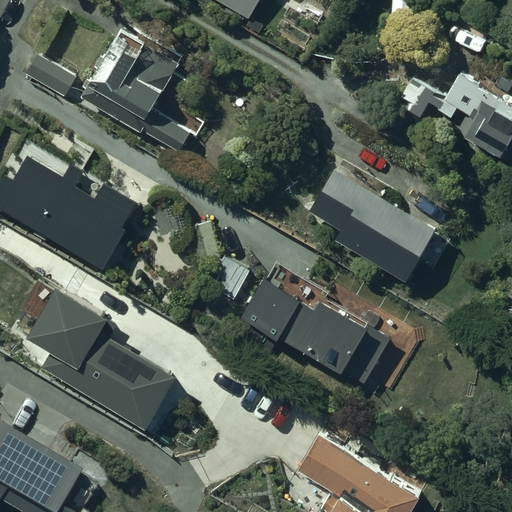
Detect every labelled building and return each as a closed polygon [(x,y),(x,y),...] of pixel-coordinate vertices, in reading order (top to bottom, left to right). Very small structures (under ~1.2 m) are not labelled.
[(141,133),(142,132),(179,153),(190,134),(152,112),(184,58),(126,24),(106,58),(102,56),(96,68),(99,70),(93,80),(90,77),(84,88),(87,90),(82,98),(141,133)] [(38,54),(26,74),(64,97),(76,77),(38,54)] [(448,97),(415,75),(392,111),(425,133),(446,104),(460,113),(452,125),(462,131),(460,135),(511,168),(511,167),(511,80),(490,66),(477,86),(461,76),(448,97)] [(104,272),(107,266),(114,271),(128,247),(121,243),(128,232),(123,229),(138,203),(28,137),(0,182),(0,209),(35,231),(33,233),(46,241),(48,238),(104,272)] [(437,231),(335,171),(310,213),(341,231),(335,242),(406,284),(437,231)] [(212,221),(188,227),(197,264),(221,258),(212,221)] [(251,272),(224,256),(206,285),(233,301),(251,272)] [(264,262),(233,315),(342,378),(344,374),(365,386),(392,339),(369,326),(367,328),(322,302),(325,297),(264,262)] [(51,354),(42,368),(145,432),(178,379),(110,338),(119,324),(106,317),(105,319),(60,291),(62,289),(43,277),(21,313),(38,323),(27,340),(51,354)] [(511,311),(503,329),(511,334),(511,311)] [(407,511),(421,492),(321,429),(299,464),(333,485),(323,502),(333,508),(330,511),(407,511)] [(0,504),(12,511),(62,511),(54,507),(74,473),(0,430),(0,504)]
